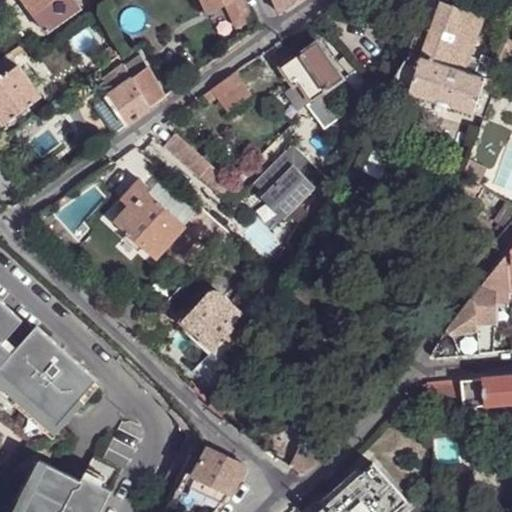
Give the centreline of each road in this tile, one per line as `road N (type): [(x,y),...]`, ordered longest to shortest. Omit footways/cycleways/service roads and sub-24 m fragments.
road 1 (residential): [(282,488),(1,225)]
road 2 (residential): [(1,225),(273,33)]
road 3 (residential): [(412,372),(307,482),(282,488)]
road 4 (residential): [(511,234),(412,372)]
